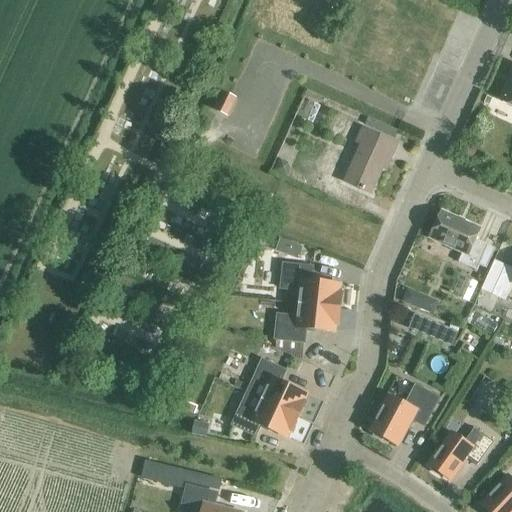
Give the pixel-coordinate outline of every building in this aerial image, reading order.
[(435,0),(380,0),(426,16),(417,43),(414,42),(407,61),(418,65),(440,2),(435,0)] [(439,49),(419,91),(435,98),(455,57),(439,49)] [(511,73),(499,103),(511,109),(511,73)] [(237,96),(223,89),(215,107),(228,114),(237,96)] [(360,145),(343,182),(370,194),(387,157),(392,159),(398,145),(361,129),(355,143),(360,145)] [(480,211),(499,220),(506,204),(488,195),(480,211)] [(478,267),(485,270),(494,250),(487,247),(474,241),(479,230),(440,213),(428,240),(461,255),(457,264),(475,272),(478,267)] [(298,304),(339,309),(341,293),(338,292),(339,285),(310,282),(312,268),(282,264),(280,289),(300,291),(298,304)] [(511,270),(504,267),(491,296),(504,302),(511,284),(511,270)] [(338,325),(339,309),(298,304),(297,318),(277,315),(274,340),(282,341),(282,352),(302,361),(305,329),(334,333),(335,325),(338,325)] [(252,382),(246,393),(299,417),(305,403),(303,402),(306,394),(280,382),(285,372),(261,361),(252,382)] [(411,420),(423,427),(438,399),(415,386),(405,405),(388,396),(369,431),(373,433),(374,436),(380,440),(384,439),(397,446),(411,420)] [(241,405),(231,426),(255,437),(260,426),(286,438),(289,431),(292,432),(299,417),(246,393),(241,405)] [(476,466),(493,442),(474,428),(464,442),(451,433),(428,465),(431,468),(432,471),(438,476),(441,475),(449,480),(465,458),(476,466)] [(139,484),(159,489),(164,469),(144,464),(139,484)] [(180,480),(218,489),(220,480),(182,470),(180,480)] [(511,511),(511,480),(508,476),(480,505),(483,508),(483,511),(511,511)] [(232,511),(213,507),(217,494),(186,486),(180,511),(181,511),(232,511)]
